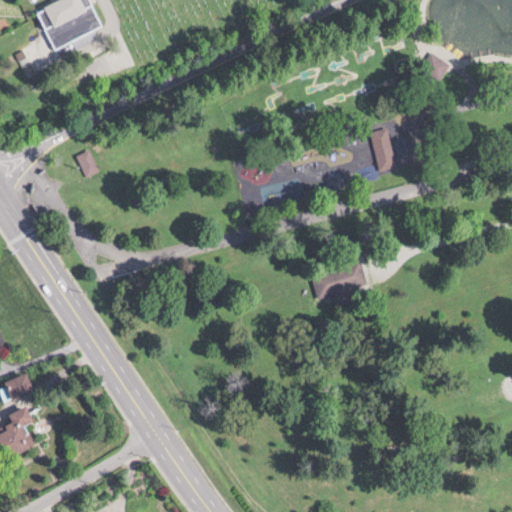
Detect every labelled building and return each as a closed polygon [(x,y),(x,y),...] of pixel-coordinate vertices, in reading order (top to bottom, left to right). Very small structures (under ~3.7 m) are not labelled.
[(33,4),(43,0),(95,0),(108,24),(54,51),(33,4)] [(377,128),(372,165),(390,167),(394,130),(377,128)] [(99,169),(89,148),(77,154),(87,175),(99,169)] [(0,383),(0,388),(6,402),(36,388),(28,371),(0,383)] [(11,412),(16,422),(0,429),(0,438),(8,456),(36,443),(27,423),(36,419),(29,404),(11,412)]
